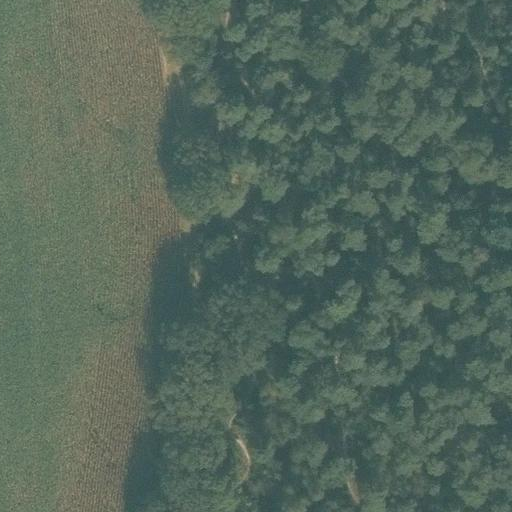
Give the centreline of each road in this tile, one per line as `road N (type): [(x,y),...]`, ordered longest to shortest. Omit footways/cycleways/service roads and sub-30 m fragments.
road 1 (track): [(194,270),(197,195),(167,0)]
road 2 (track): [(161,511),(194,270)]
